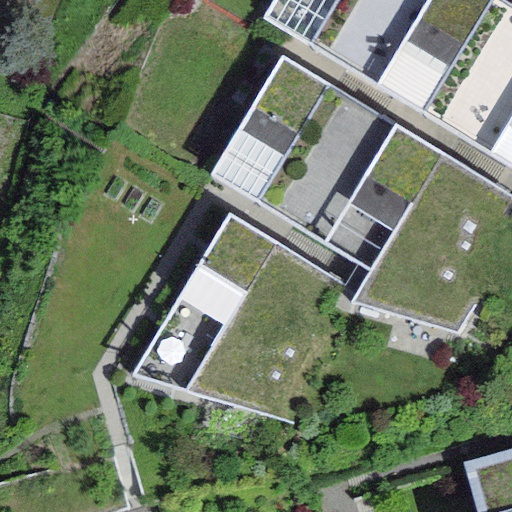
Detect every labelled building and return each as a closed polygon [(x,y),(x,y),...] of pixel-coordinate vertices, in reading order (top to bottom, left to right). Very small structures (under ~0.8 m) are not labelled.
[(380,88),(433,0),(277,0),(266,20),(380,88)] [(495,157),(511,128),(511,7),(499,0),(433,0),(380,88),(495,157)] [(212,175),(372,273),(445,155),(284,57),(212,175)] [(511,166),(511,128),(495,157),(511,166)] [(511,197),(445,155),(372,273),(354,300),(459,331),(511,241),(511,197)] [(138,372),(277,418),(346,286),(231,217),(138,372)] [(511,511),(511,453),(472,465),(485,511),(511,511)]
